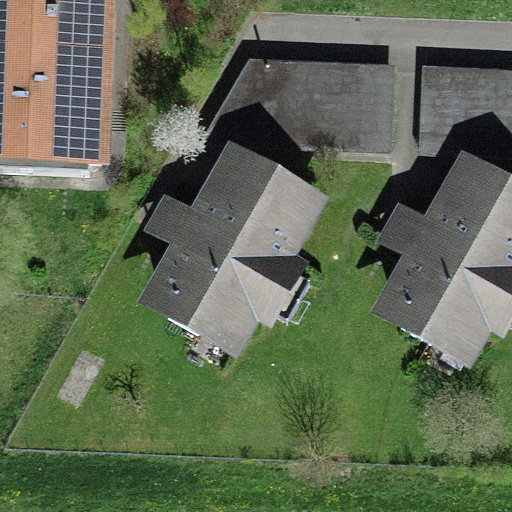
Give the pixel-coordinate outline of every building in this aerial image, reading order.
[(116,0),(0,0),(0,160),(109,165),(116,0)] [(391,72),(252,66),(205,144),(388,152),(391,72)] [(511,76),(427,74),(424,155),(511,158),(511,76)] [(247,179),(234,172),(203,226),(186,217),(172,242),(188,250),(161,298),(176,306),(168,320),(197,335),(204,323),(233,339),(252,305),(265,313),(288,272),(275,265),(304,212),(277,197),(284,183),(254,167),(247,179)] [(511,199),(511,189),(489,176),(481,190),(466,181),(435,235),(419,226),(404,251),(420,260),(394,306),(409,314),(400,330),(430,347),(438,333),(465,348),(484,316),(498,324),(511,300),(511,278),(507,276),(511,266),(511,207),(508,206),(511,199)]
